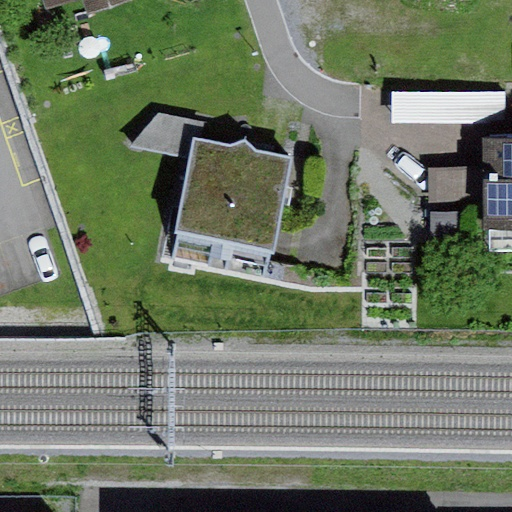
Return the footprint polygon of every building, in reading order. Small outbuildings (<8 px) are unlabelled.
[(42,0),(47,15),(82,3),(88,19),(131,4),(129,0),(42,0)] [(505,98),(395,96),(395,123),(505,124),(505,98)] [(205,124),(158,115),(131,148),(194,159),(176,259),(210,265),(214,247),(275,258),(292,161),(257,154),(245,144),(230,149),(201,143),(205,124)] [(511,140),(483,140),(483,169),(484,203),(484,234),(511,233),(511,140)] [(483,169),(430,170),(430,204),(484,203),(483,169)]
